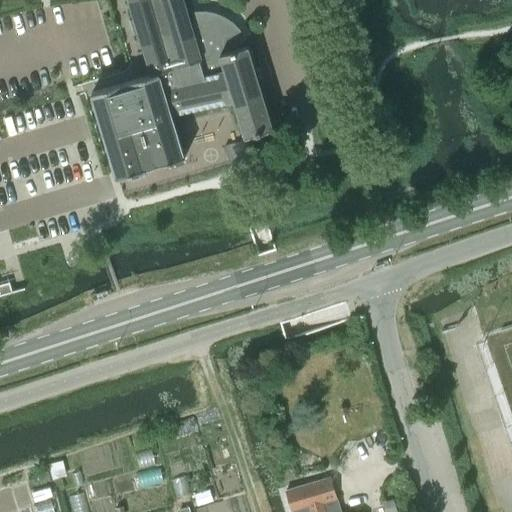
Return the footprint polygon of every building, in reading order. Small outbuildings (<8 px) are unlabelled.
[(239,30),(231,22),(227,27),(215,20),(216,14),(205,12),(194,12),(195,23),(191,24),(183,0),(129,0),(135,19),(129,21),(133,34),(139,32),(152,75),(130,81),(130,82),(121,85),(121,84),(92,92),(92,94),(93,94),(117,175),(117,176),(117,178),(147,169),(146,168),(156,165),(156,166),(185,157),(184,155),(183,156),(172,115),(234,101),(245,138),(273,129),(258,80),(262,78),(259,68),(255,70),(248,46),(237,49),(235,44),(245,40),(239,30)] [(247,139),(225,146),(231,165),(253,158),(247,139)] [(54,257),(33,263),(39,282),(59,276),(54,257)] [(0,295),(25,289),(24,287),(12,291),(10,282),(0,284),(0,295)] [(431,442),(437,475),(447,474),(441,440),(431,442)] [(140,485),(161,481),(160,472),(138,476),(140,485)] [(336,498),(330,478),(301,487),(308,510),(308,511),(325,511),(323,502),(336,498)] [(43,490),(32,494),(34,501),(45,498),(43,490)] [(209,490),(194,494),(197,505),(212,501),(209,490)] [(70,495),(74,511),(89,511),(84,491),(70,495)] [(385,511),(394,511),(397,511),(394,501),(383,504),(385,511)]
